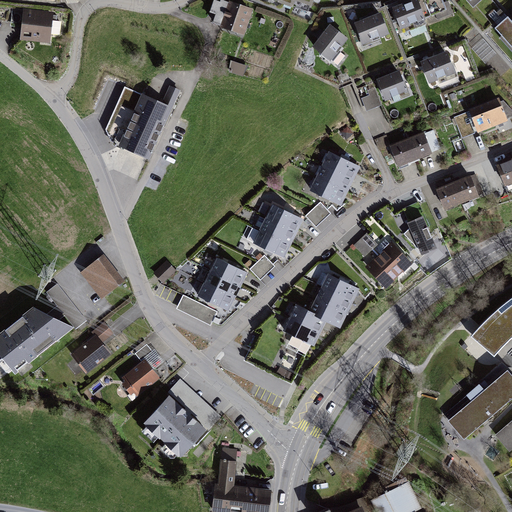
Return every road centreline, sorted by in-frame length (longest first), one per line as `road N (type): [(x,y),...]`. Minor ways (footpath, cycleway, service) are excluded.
road 1 (residential): [(202,360),(395,189),(511,142)]
road 2 (unclassified): [(202,360),(158,310),(61,96),(0,45)]
road 3 (secondary): [(511,243),(471,264),(382,335),(332,392),(299,454)]
road 4 (unclassified): [(299,454),(202,360)]
